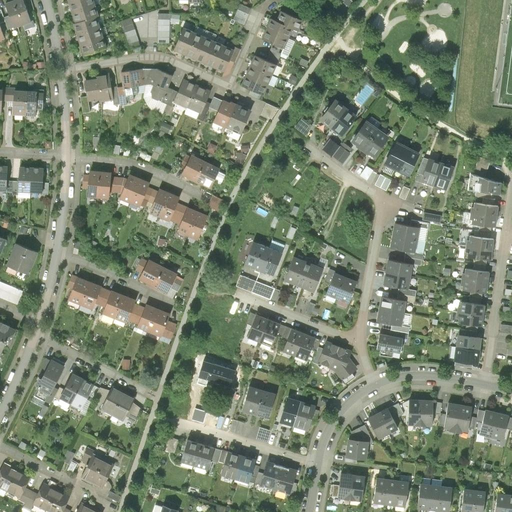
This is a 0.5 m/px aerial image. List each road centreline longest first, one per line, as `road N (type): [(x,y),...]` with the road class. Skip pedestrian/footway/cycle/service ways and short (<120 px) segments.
road 1 (residential): [(65,156),(56,255),(39,325),(0,413)]
road 2 (residential): [(312,511),(317,460),(339,415),(372,385),(419,374),(487,381)]
road 3 (residential): [(45,0),(65,156)]
road 4 (residential): [(487,381),(509,232)]
